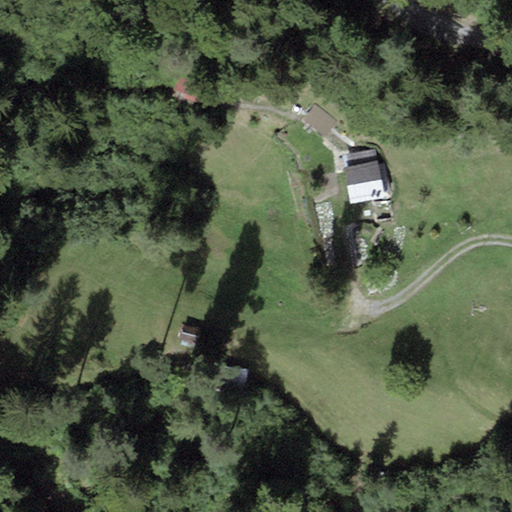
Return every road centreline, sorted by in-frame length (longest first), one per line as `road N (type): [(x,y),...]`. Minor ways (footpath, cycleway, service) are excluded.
road 1 (track): [(0,440),(162,511)]
road 2 (unclassified): [(511,52),(418,20),(390,0)]
